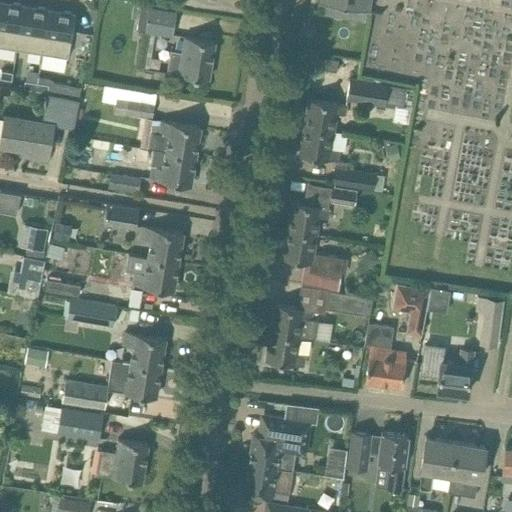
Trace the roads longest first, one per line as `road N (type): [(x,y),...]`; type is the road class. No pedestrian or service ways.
road 1 (residential): [(210,380),(273,0)]
road 2 (residential): [(511,419),(210,380)]
road 3 (residential): [(188,511),(210,380)]
